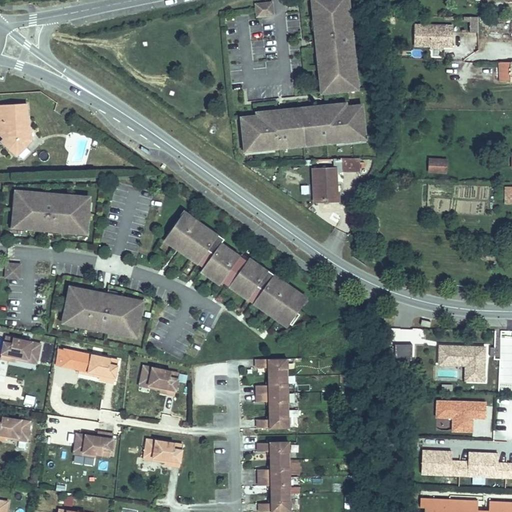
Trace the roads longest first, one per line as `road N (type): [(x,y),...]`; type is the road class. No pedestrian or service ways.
road 1 (secondary): [(511,311),(438,304),(362,278),(106,103)]
road 2 (residential): [(0,251),(113,264),(184,291),(187,307),(166,347)]
road 3 (residential): [(236,511),(233,372)]
